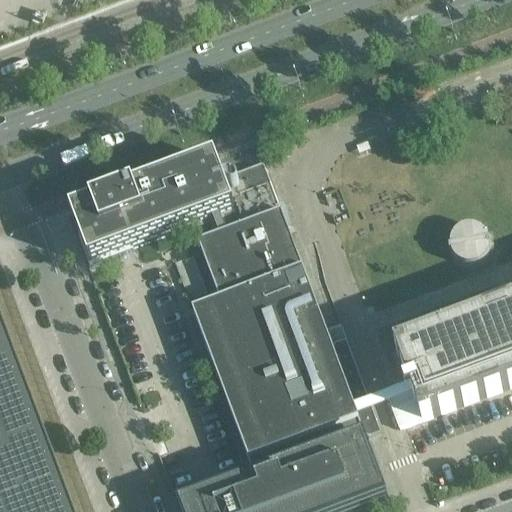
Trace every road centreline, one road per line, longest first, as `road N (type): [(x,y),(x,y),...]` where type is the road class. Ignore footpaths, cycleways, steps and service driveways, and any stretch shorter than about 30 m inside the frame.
road 1 (primary): [(4,178),(475,0)]
road 2 (primary): [(350,0),(0,129)]
road 3 (unclassified): [(138,511),(47,279)]
road 4 (unclassified): [(169,0),(0,62)]
